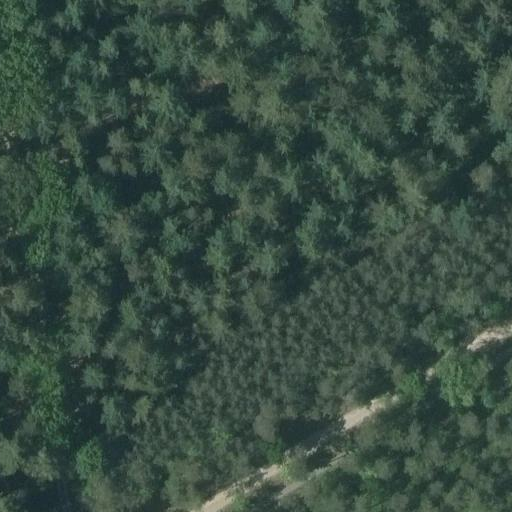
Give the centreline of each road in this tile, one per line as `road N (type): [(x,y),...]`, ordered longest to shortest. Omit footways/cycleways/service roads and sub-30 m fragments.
road 1 (track): [(0,79),(65,401),(60,511)]
road 2 (track): [(203,511),(511,324)]
